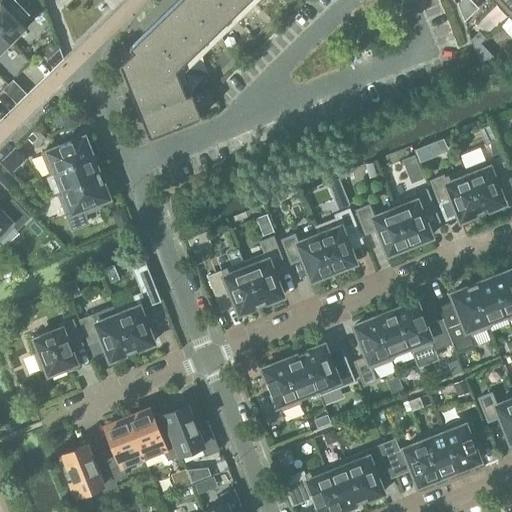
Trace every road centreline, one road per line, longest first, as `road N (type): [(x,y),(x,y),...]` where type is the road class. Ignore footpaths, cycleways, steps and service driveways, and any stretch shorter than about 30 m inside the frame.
road 1 (residential): [(208,360),(511,239)]
road 2 (residential): [(219,130),(425,49),(397,0)]
road 3 (residential): [(208,360),(130,165)]
road 4 (residential): [(351,0),(219,130)]
road 5 (residential): [(208,360),(41,424)]
road 6 (residential): [(269,511),(208,360)]
road 7 (residential): [(130,165),(80,56)]
